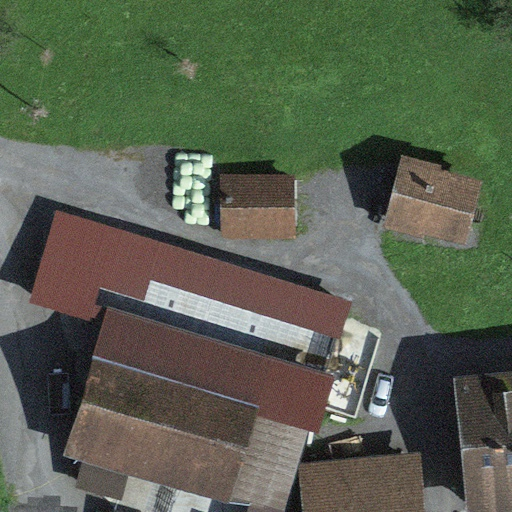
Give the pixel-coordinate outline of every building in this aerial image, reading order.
[(111,136),(53,134),(53,172),(110,174),(111,136)] [(401,148),(382,222),(424,234),(425,229),(465,238),(481,173),(441,162),(442,158),(401,148)] [(294,172),(221,171),(221,236),(296,234),(294,172)] [(352,295),(106,220),(89,278),(145,295),(150,275),(341,331),(352,295)] [(337,369),(106,301),(63,448),(82,453),(76,483),(121,497),(129,467),(249,499),(245,511),(286,511),(299,466),(301,461),(311,419),(320,423),(337,369)] [(511,361),(455,367),(468,511),(511,509),(511,361)] [(425,511),(419,448),(301,461),(299,466),(302,511),(425,511)]
